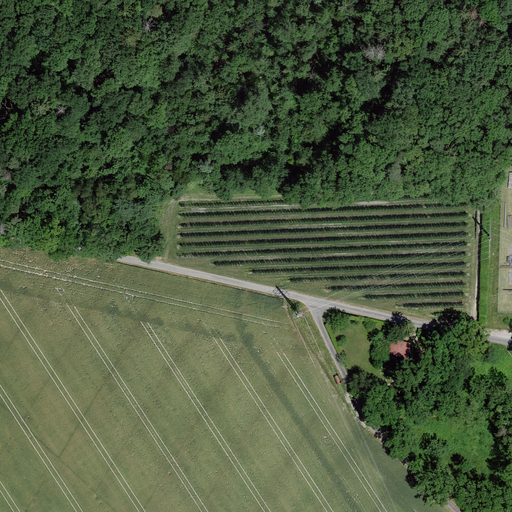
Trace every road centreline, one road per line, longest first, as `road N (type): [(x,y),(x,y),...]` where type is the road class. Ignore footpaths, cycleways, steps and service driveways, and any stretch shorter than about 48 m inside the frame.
road 1 (track): [(0,228),(511,342)]
road 2 (track): [(457,511),(369,422),(319,323),(317,301)]
